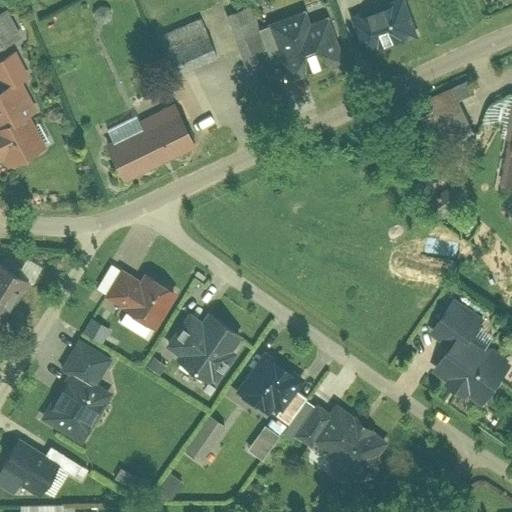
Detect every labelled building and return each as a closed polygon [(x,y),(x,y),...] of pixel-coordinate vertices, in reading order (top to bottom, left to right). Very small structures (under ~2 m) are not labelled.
[(238,0),(235,0),(219,6),(243,66),(244,69),(262,62),(238,0)] [(308,0),(267,16),(293,83),(349,62),(324,0),(308,0)] [(353,21),(367,58),(422,38),(408,1),(353,21)] [(0,11),(0,46),(23,35),(9,7),(0,11)] [(198,12),(153,30),(168,66),(212,47),(198,12)] [(54,142),(24,80),(32,77),(18,49),(0,58),(0,74),(4,83),(0,84),(0,153),(6,166),(54,142)] [(511,88),(502,127),(511,129),(511,134),(502,175),(511,178),(511,88)] [(453,96),(433,110),(452,138),(473,123),(453,96)] [(170,112),(105,141),(116,165),(181,136),(170,112)] [(431,201),(442,218),(466,203),(454,186),(431,201)] [(0,311),(25,268),(0,253),(0,311)] [(131,263),(110,299),(157,326),(178,291),(131,263)] [(452,342),(437,366),(485,396),(506,361),(458,331),(464,321),(444,309),(431,329),(452,342)] [(189,310),(164,348),(179,358),(175,363),(209,385),(213,379),(218,382),(243,344),(189,310)] [(78,342),(68,361),(101,379),(111,360),(78,342)] [(266,355),(238,394),(273,420),(302,381),(266,355)] [(66,379),(41,419),(84,445),(108,405),(66,379)] [(319,400),(296,433),(312,445),(335,412),(319,400)] [(341,407),(316,445),(324,450),(361,474),(386,436),(341,407)] [(18,440),(0,470),(0,486),(16,496),(21,488),(36,497),(56,463),(18,440)]
